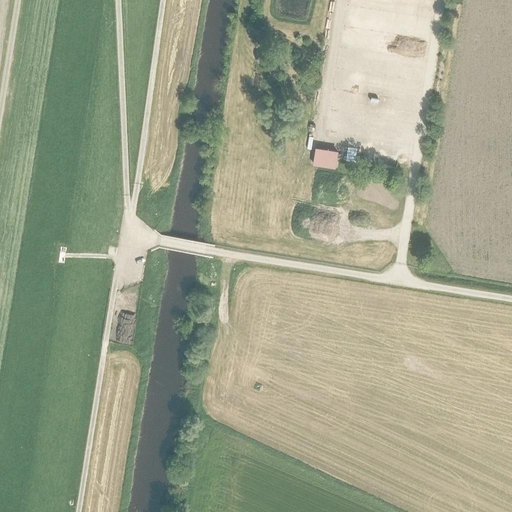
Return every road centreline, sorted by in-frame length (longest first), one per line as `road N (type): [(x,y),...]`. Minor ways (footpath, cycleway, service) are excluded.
road 1 (track): [(397,280),(440,0)]
road 2 (track): [(126,260),(113,291),(80,511)]
road 3 (track): [(165,0),(129,237)]
road 4 (track): [(118,0),(129,237)]
road 5 (track): [(340,0),(319,138)]
